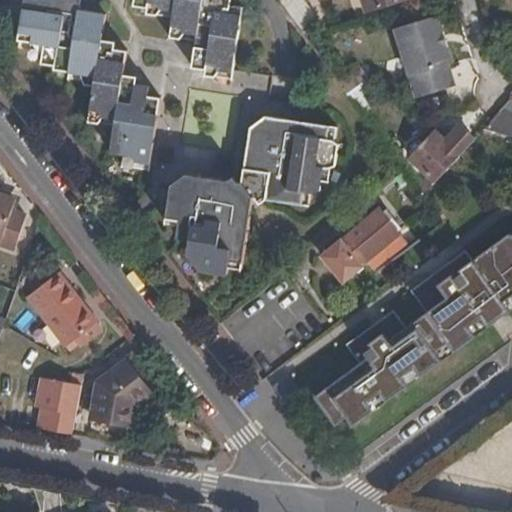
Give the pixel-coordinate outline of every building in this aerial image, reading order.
[(153,92),(154,84),(139,82),(137,91),(125,89),(127,79),(131,50),(119,48),(119,40),(104,38),(108,13),(80,9),(79,18),(67,16),(68,7),(68,0),(43,0),(43,2),(29,1),(23,44),(33,46),(36,52),(47,54),(47,60),(59,63),(59,69),(72,71),(71,78),(85,81),(88,85),(97,86),(92,122),(117,126),(115,152),(128,154),(126,163),(152,166),(164,94),(153,92)] [(211,45),(208,72),(235,76),(248,2),(236,1),(236,0),(155,0),(154,11),(179,15),(177,33),(202,38),(201,44),(211,45)] [(307,0),(284,0),(299,19),(314,8),(307,0)] [(80,9),(68,7),(67,16),(79,18),(80,9)] [(457,61),(442,13),(398,26),(420,95),(458,82),(452,63),(457,61)] [(349,86),(358,98),(375,86),(378,84),(369,72),(349,86)] [(139,82),(127,79),(125,89),(137,91),(139,82)] [(375,86),(358,98),(369,113),(386,101),(375,86)] [(505,107),(499,114),(488,125),(511,130),(511,110),(510,109),(505,107)] [(245,262),(257,191),(306,198),(308,186),(315,187),(318,188),(325,183),(328,162),(336,157),(342,122),(270,109),(256,120),(246,174),(191,167),(176,178),(171,217),(183,219),(182,231),(196,233),(194,246),(205,262),(232,266),(233,260),(245,262)] [(43,115),(34,122),(57,151),(66,144),(43,115)] [(440,131),(414,158),(431,174),(437,180),(448,168),(477,137),(463,124),(448,138),(440,131)] [(0,176),(1,172),(0,171),(0,241),(18,248),(30,211),(18,207),(21,198),(0,190),(0,176)] [(437,180),(431,174),(422,184),(427,191),(437,180)] [(315,187),(308,186),(306,198),(312,199),(315,187)] [(385,207),(326,253),(346,279),(403,232),(385,207)] [(341,374),(295,406),(324,444),(511,309),(511,304),(509,299),(511,295),(511,227),(511,228),(432,277),(426,271),(412,282),(428,303),(408,319),(395,303),(388,308),(393,318),(381,328),(374,319),(327,355),(341,374)] [(61,272),(30,295),(66,343),(97,320),(61,272)] [(138,403),(155,390),(128,353),(97,377),(90,414),(133,423),(138,403)] [(70,430),(79,380),(44,374),(35,423),(70,430)] [(46,511),(42,500),(10,511),(46,511)]
